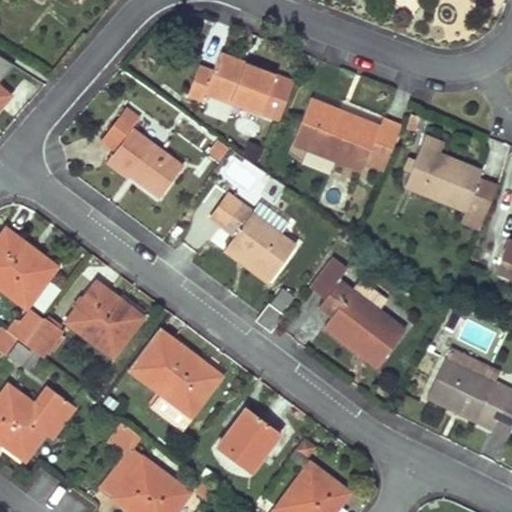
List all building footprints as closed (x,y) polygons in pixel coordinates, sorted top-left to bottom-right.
[(279,118),(293,81),(219,52),(212,70),(198,65),(188,93),(202,98),(205,90),(279,118)] [(0,87),(0,104),(9,95),(0,87)] [(383,170),(401,125),(383,116),(379,126),(351,114),(349,119),(336,114),(338,109),(310,97),(292,141),(314,149),(309,159),(332,169),(336,159),(361,169),(364,162),(383,170)] [(338,109),(336,114),(349,119),(351,114),(379,126),(383,116),(342,100),(338,109)] [(137,174),(134,177),(159,196),(182,166),(131,128),(138,118),(125,108),(99,141),(113,151),(111,155),(137,174)] [(424,134),(420,145),(437,152),(442,141),(424,134)] [(228,147),(219,140),(209,153),(219,160),(228,147)] [(437,152),(420,145),(404,184),(465,209),(461,221),(479,228),(497,186),(478,179),(481,170),(437,152)] [(111,155),(106,161),(129,178),(131,175),(134,177),(137,174),(111,155)] [(210,216),(221,225),(240,201),(227,192),(210,216)] [(234,235),(226,245),(270,278),(296,243),(281,232),(252,210),(240,201),(221,225),(234,235)] [(252,210),(281,232),(288,223),(259,201),(252,210)] [(31,247),(5,228),(0,234),(0,287),(26,307),(56,266),(40,254),(37,257),(28,251),(31,247)] [(511,262),(511,265),(507,277),(511,279),(511,237),(510,237),(502,258),(511,262)] [(270,278),(226,245),(223,249),(267,282),(270,278)] [(31,247),(28,251),(37,257),(40,254),(31,247)] [(331,315),(323,325),(355,349),(357,346),(362,350),(360,353),(377,365),(404,329),(378,309),(351,289),(338,279),(346,268),(332,258),(311,286),(325,297),(318,306),(331,315)] [(358,279),(351,289),(378,309),(386,299),(358,279)] [(96,281),(66,321),(112,356),(139,320),(117,304),(120,300),(96,281)] [(117,304),(139,320),(146,311),(123,295),(120,300),(117,304)] [(283,313),(268,302),(255,320),(270,331),(283,313)] [(454,311),(451,316),(458,320),(461,315),(454,311)] [(32,331),(39,322),(28,313),(21,322),(32,331)] [(458,320),(451,316),(444,328),(452,332),(458,320)] [(32,331),(23,343),(41,356),(49,346),(53,350),(57,344),(53,340),(61,330),(43,317),(39,322),(32,331)] [(17,338),(23,343),(32,331),(21,322),(16,319),(7,331),(17,338)] [(158,328),(128,368),(162,394),(152,406),(181,428),(217,380),(195,364),(199,359),(158,328)] [(0,335),(0,351),(4,354),(17,338),(7,331),(5,329),(0,335)] [(8,355),(20,364),(29,351),(18,343),(8,355)] [(452,348),(447,358),(493,381),(498,371),(452,348)] [(20,364),(29,370),(38,358),(29,351),(20,364)] [(447,358),(445,357),(426,396),(494,429),(511,391),(511,390),(493,381),(447,358)] [(195,364),(217,380),(220,376),(199,359),(195,364)] [(6,439),(28,455),(53,421),(54,419),(50,416),(62,400),(46,388),(34,404),(8,385),(0,395),(0,441),(3,443),(6,439)] [(511,425),(511,391),(494,429),(507,436),(511,425)] [(62,400),(50,416),(54,419),(53,421),(60,426),(74,406),(63,398),(62,400)] [(246,407),(216,447),(249,472),(260,458),(255,454),(264,442),(269,446),(279,432),(246,407)] [(123,424),(110,442),(122,452),(136,433),(123,424)] [(303,438),(296,447),(305,455),(313,445),(303,438)] [(3,443),(25,459),(28,455),(6,439),(3,443)] [(255,454),(260,458),(269,446),(264,442),(255,454)] [(130,448),(100,488),(132,511),(139,511),(141,511),(173,511),(189,492),(130,448)] [(273,504),(266,511),(333,511),(349,492),(309,462),(275,506),(273,504)] [(216,488),(206,480),(197,492),(207,500),(216,488)]
